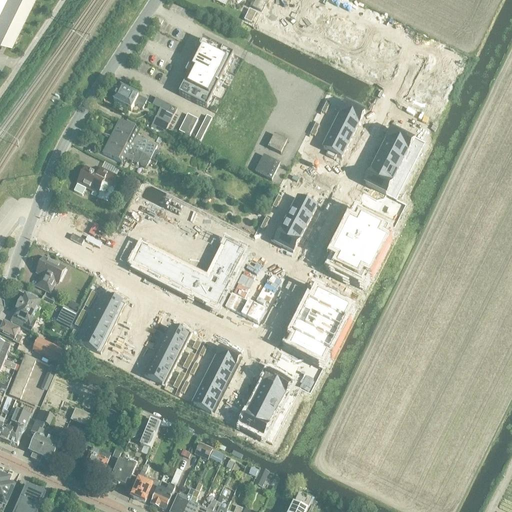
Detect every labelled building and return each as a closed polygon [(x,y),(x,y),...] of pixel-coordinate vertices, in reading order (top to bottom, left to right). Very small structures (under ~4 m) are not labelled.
[(0,0),(0,39),(12,46),(35,0),(0,0)] [(266,3),(260,15),(266,18),(267,16),(278,21),(287,0),(274,0),(272,6),(266,3)] [(292,0),(287,0),(278,21),(288,26),(287,28),(293,31),(298,19),(293,16),(299,3),(292,0)] [(298,19),(293,31),(299,34),(301,29),(311,34),(321,14),(310,9),(304,22),(298,19)] [(321,14),(311,34),(321,39),(319,44),(325,46),(331,34),(325,32),(331,19),(321,14)] [(331,34),(325,46),(341,54),(353,29),(342,24),(336,37),(331,34)] [(353,29),(341,54),(357,62),(363,50),(357,47),(364,34),(353,29)] [(363,50),(357,62),(373,70),(385,45),(375,40),(369,53),(363,50)] [(191,63),(189,62),(188,62),(185,69),(188,70),(186,74),(189,76),(180,95),(206,108),(233,56),(203,41),(191,63)] [(385,45),(373,70),(390,77),(396,66),(390,63),(396,50),(385,45)] [(426,69),(420,80),(441,90),(446,80),(450,82),(453,76),(442,70),(439,76),(426,69)] [(420,80),(415,90),(428,97),(425,102),(437,108),(440,102),(436,100),(441,90),(420,80)] [(142,110),(146,102),(139,98),(121,89),(113,103),(131,112),(135,106),(142,110)] [(347,104),(341,115),(359,125),(365,113),(347,104)] [(167,113),(161,109),(151,128),(164,135),(177,110),(170,107),(167,113)] [(190,136),(198,118),(188,114),(180,131),(190,136)] [(201,142),(212,118),(206,115),(196,139),(201,142)] [(341,115),(335,126),(353,136),(359,125),(341,115)] [(111,138),(152,158),(157,147),(148,143),(149,143),(136,136),(138,130),(120,121),(111,138)] [(335,126),(329,138),(347,147),(353,136),(335,126)] [(392,131),(387,142),(407,152),(413,141),(392,131)] [(287,142),(275,135),(268,149),(281,155),(287,142)] [(152,158),(111,138),(102,155),(121,164),(124,159),(131,162),(131,163),(137,166),(138,164),(146,168),(152,158)] [(329,138),(323,149),(328,152),(326,156),(334,160),(336,156),(341,158),(347,147),(329,138)] [(387,142),(381,152),(402,163),(407,152),(387,142)] [(381,152),(376,163),(396,174),(402,163),(381,152)] [(280,165),(264,156),(255,174),(272,182),(280,165)] [(376,163),(370,174),(391,184),(396,174),(376,163)] [(77,185),(75,189),(74,192),(82,196),(86,189),(98,195),(104,182),(112,186),(116,177),(101,169),(98,174),(86,168),(77,185)] [(200,173),(197,179),(208,185),(211,179),(200,173)] [(370,174),(365,185),(385,196),(391,184),(370,174)] [(298,199),(292,211),(310,220),(316,208),(311,206),(313,201),(305,197),(303,202),(298,199)] [(124,215),(130,204),(122,201),(117,212),(124,215)] [(292,211),(286,222),(305,231),(310,220),(292,211)] [(60,226),(66,229),(65,231),(72,235),(73,233),(83,238),(89,227),(66,215),(60,226)] [(336,260),(330,270),(362,286),(367,276),(370,277),(387,244),(384,243),(390,232),(378,226),(358,216),(353,227),(350,225),(333,258),(336,260)] [(286,222),(281,233),(299,242),(305,231),(286,222)] [(109,228),(103,239),(111,243),(116,232),(109,228)] [(277,230),(271,242),(293,254),(299,242),(281,233),(277,230)] [(143,249),(133,267),(200,302),(200,300),(206,303),(206,305),(218,311),(246,256),(227,246),(208,282),(143,249)] [(66,269),(45,258),(37,273),(41,276),(42,276),(42,280),(39,288),(50,293),(56,283),(58,284),(66,269)] [(18,306),(36,315),(38,309),(40,310),(40,309),(41,309),(45,307),(51,309),(54,303),(43,297),(41,302),(24,293),(18,306)] [(105,295),(99,305),(121,316),(126,306),(105,295)] [(296,341),(290,351),(313,363),(322,368),(327,357),(330,358),(347,325),(344,324),(350,313),(318,297),(313,308),(310,306),(293,339),(296,341)] [(79,306),(71,302),(68,307),(76,311),(79,306)] [(99,305),(94,315),(116,326),(121,316),(99,305)] [(36,315),(18,306),(17,308),(16,307),(14,312),(15,313),(13,318),(11,323),(31,333),(36,322),(33,320),(36,315)] [(77,316),(63,309),(57,321),(71,328),(77,316)] [(94,315),(90,324),(111,335),(116,326),(94,315)] [(17,344),(19,346),(23,339),(17,336),(19,330),(5,323),(4,323),(2,324),(1,327),(2,329),(0,332),(0,334),(14,341),(14,340),(18,342),(17,344)] [(90,324),(85,334),(106,345),(111,335),(90,324)] [(169,328),(164,338),(185,349),(191,339),(169,328)] [(85,334),(80,344),(101,355),(106,345),(85,334)] [(164,338),(159,348),(181,359),(185,349),(164,338)] [(60,349),(52,346),(38,339),(32,351),(57,363),(65,351),(60,349)] [(55,341),(52,346),(60,349),(62,345),(55,341)] [(0,344),(0,354),(7,357),(11,349),(0,344)] [(159,348),(154,357),(176,368),(181,359),(159,348)] [(215,357),(217,359),(235,368),(240,358),(220,348),(215,357)] [(0,354),(0,362),(15,369),(16,366),(5,362),(7,357),(0,354)] [(25,355),(22,362),(34,367),(36,361),(25,355)] [(154,357),(149,367),(171,378),(176,368),(154,357)] [(217,359),(213,368),(231,377),(235,368),(217,359)] [(0,371),(1,372),(3,367),(14,371),(15,369),(0,362),(0,371)] [(22,362),(20,368),(31,372),(34,367),(22,362)] [(149,367),(144,377),(166,388),(171,378),(149,367)] [(20,368),(18,373),(29,378),(31,372),(20,368)] [(213,368),(208,377),(226,386),(231,377),(213,368)] [(56,372),(50,369),(44,384),(50,386),(56,372)] [(0,374),(1,372),(0,371),(0,380),(10,384),(12,379),(0,374)] [(18,373),(15,379),(27,383),(29,378),(18,373)] [(270,375),(264,386),(285,397),(291,386),(270,375)] [(208,377),(203,386),(221,396),(226,386),(208,377)] [(15,379),(13,385),(24,389),(27,383),(15,379)] [(0,385),(8,389),(10,384),(0,380),(0,385)] [(13,385),(11,391),(22,395),(24,389),(13,385)] [(203,386),(198,396),(216,405),(221,396),(203,386)] [(264,386),(259,397),(280,407),(285,397),(264,386)] [(20,401),(22,395),(11,391),(8,396),(20,401)] [(198,396),(193,405),(211,415),(216,405),(198,396)] [(259,397),(254,407),(274,418),(280,407),(259,397)] [(254,407),(248,418),(269,429),(274,418),(254,407)] [(108,409),(104,417),(118,424),(122,416),(108,409)] [(71,421),(87,428),(92,417),(76,410),(71,421)] [(31,416),(18,411),(16,418),(15,417),(14,417),(12,423),(16,425),(15,427),(25,431),(31,416)] [(42,459),(52,463),(60,444),(62,439),(49,434),(48,436),(43,434),(44,431),(42,430),(44,425),(49,427),(53,417),(40,411),(30,433),(36,436),(29,453),(33,455),(31,459),(40,463),(42,459)] [(135,428),(141,430),(146,419),(140,416),(135,428)] [(248,418),(242,429),(263,440),(269,429),(248,418)] [(160,428),(161,425),(150,420),(145,432),(143,431),(141,436),(143,437),(140,446),(151,451),(160,428)] [(7,422),(5,421),(4,421),(1,428),(6,430),(0,442),(8,445),(13,433),(8,431),(9,429),(7,422)] [(17,449),(25,431),(15,427),(16,425),(12,423),(9,429),(8,431),(13,433),(8,445),(17,449)] [(133,439),(140,436),(141,434),(134,431),(130,438),(133,439)] [(111,458),(94,450),(88,448),(90,446),(84,443),(81,450),(86,451),(82,462),(86,464),(84,469),(102,477),(111,458)] [(194,455),(208,461),(213,451),(199,444),(194,455)] [(122,452),(116,450),(112,458),(119,460),(122,452)] [(179,456),(189,460),(191,454),(182,450),(179,456)] [(214,450),(210,459),(221,464),(225,456),(214,450)] [(130,482),(136,468),(137,464),(129,460),(128,464),(128,465),(128,466),(119,462),(111,482),(121,486),(121,485),(125,487),(127,481),(130,482)] [(229,462),(226,468),(232,471),(235,464),(229,462)] [(141,473),(131,498),(145,504),(149,495),(153,497),(159,483),(145,476),(149,467),(145,466),(142,473),(141,473)] [(255,478),(259,471),(252,468),(249,475),(255,478)] [(254,485),(262,489),(269,473),(261,470),(260,469),(259,471),(255,478),(254,480),(256,481),(254,485)] [(173,480),(169,487),(175,490),(176,490),(176,489),(179,482),(183,473),(177,471),(177,470),(173,480)] [(5,510),(14,489),(8,486),(10,481),(3,478),(0,484),(0,511),(2,509),(5,510)] [(154,497),(150,507),(162,511),(166,511),(175,490),(169,487),(159,483),(153,497),(154,497)] [(199,511),(201,509),(195,506),(197,500),(196,500),(199,494),(203,487),(198,485),(195,492),(186,511),(199,511)] [(36,511),(44,496),(27,489),(17,511),(36,511)] [(171,511),(186,511),(195,492),(191,490),(187,498),(180,495),(171,511)] [(289,511),(307,511),(308,511),(313,499),(299,493),(294,504),(293,504),(289,511)] [(226,511),(227,511),(220,509),(222,505),(221,505),(224,499),(220,497),(217,503),(213,511),(226,511)] [(201,509),(199,511),(213,511),(217,503),(213,501),(208,511),(201,509)]
